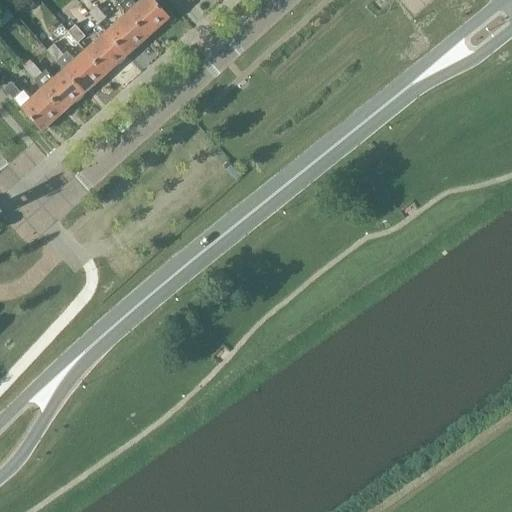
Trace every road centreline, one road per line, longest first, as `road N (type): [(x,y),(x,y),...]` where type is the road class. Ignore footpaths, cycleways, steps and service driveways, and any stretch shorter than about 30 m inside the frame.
road 1 (primary): [(83,352),(406,88)]
road 2 (unclassified): [(40,220),(286,0)]
road 3 (primary): [(0,477),(83,352)]
road 4 (primary): [(503,0),(413,72),(406,88)]
road 5 (primary): [(406,88),(467,63),(511,30)]
